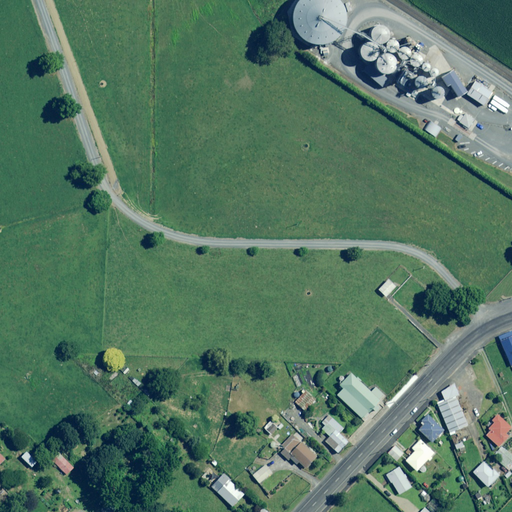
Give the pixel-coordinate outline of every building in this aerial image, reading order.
[(344,31),(347,22),(347,12),(343,3),(340,0),(301,0),(298,3),(295,9),(294,17),(295,25),(299,33),(305,39),(313,43),(321,44),(327,44),(335,40),(344,31)] [(372,24),(352,54),(385,76),(386,74),(437,107),(445,95),(428,84),(436,72),(385,39),(388,34),(372,24)] [(464,93),(452,72),(440,78),(445,87),(449,85),(456,98),(464,93)] [(490,92),(475,82),(466,95),(481,105),(490,92)] [(477,120),(467,114),(461,123),(471,129),(477,120)] [(442,128),(431,121),(426,130),(436,137),(442,128)] [(398,287),(390,280),(380,290),(388,297),(398,287)] [(511,331),(497,338),(508,362),(511,360),(511,331)] [(365,393),(344,371),(330,385),(335,390),(329,396),(352,420),(377,395),(371,388),(365,393)] [(303,386),(299,375),(294,377),(299,388),(303,386)] [(454,380),(441,386),(445,395),(458,390),(454,380)] [(467,421),(456,391),(436,399),(447,429),(467,421)] [(310,408),(317,400),(310,394),(300,406),(307,412),(310,408)] [(444,426),(428,410),(421,418),(423,420),(419,425),(432,439),(444,426)] [(511,424),(497,410),(491,416),(493,419),(487,425),(489,426),(485,431),(498,444),(508,433),(505,430),(511,424)] [(333,420),(329,416),(323,422),(326,426),(323,429),(331,437),(327,442),(339,454),(350,443),(340,434),(345,429),(334,419),(333,420)] [(279,428),(274,423),(270,428),(268,426),(266,429),(273,436),(280,428),(282,430),(285,427),(283,424),(279,428)] [(307,469),(318,457),(303,442),(305,440),(297,433),(283,447),(286,449),(282,454),(290,461),(291,459),(298,465),(300,463),(307,469)] [(431,447),(418,435),(410,443),(413,446),(404,456),(415,467),(428,453),(426,452),(431,447)] [(465,446),(461,439),(455,443),(459,450),(465,446)] [(400,449),(393,441),(385,449),(393,456),(400,449)] [(510,461),(511,462),(511,453),(499,444),(495,449),(500,454),(497,458),(506,465),(510,461)] [(39,463),(28,452),(23,457),(33,468),(39,463)] [(76,467),(63,454),(55,462),(68,476),(76,467)] [(497,473),(483,458),(472,468),(487,483),(497,473)] [(409,482),(396,462),(383,471),(396,490),(409,482)] [(274,474),(268,465),(254,475),(261,484),(274,474)] [(232,480),(226,474),(213,488),(233,507),(245,494),(231,481),(232,480)] [(433,498),(426,492),(422,496),(429,502),(433,498)] [(431,511),(422,503),(413,511),(431,511)]
